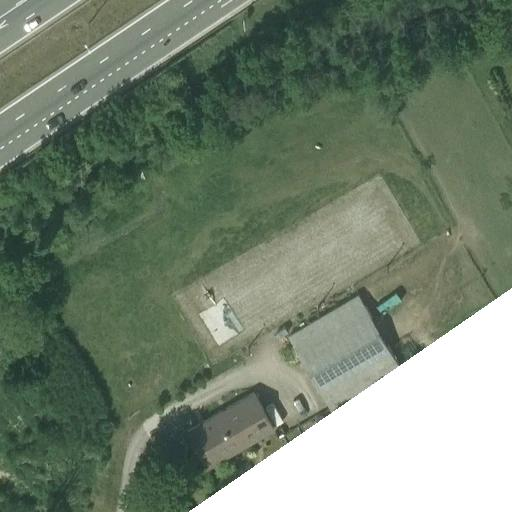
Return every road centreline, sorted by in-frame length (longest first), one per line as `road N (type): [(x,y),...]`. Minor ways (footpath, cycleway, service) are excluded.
road 1 (motorway): [(0,134),(198,0)]
road 2 (track): [(122,511),(147,429),(280,354)]
